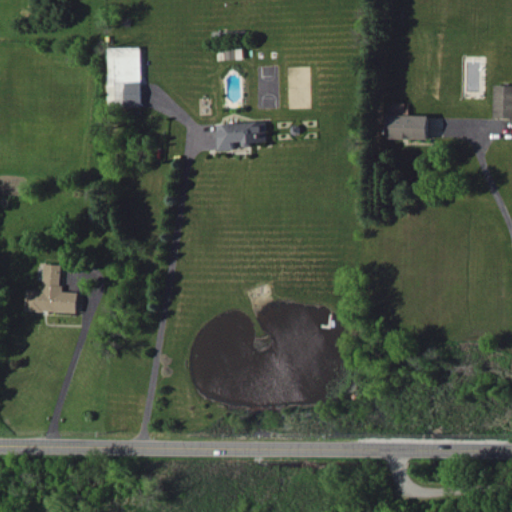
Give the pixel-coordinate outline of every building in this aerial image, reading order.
[(144,105),(142,46),(109,47),(110,106),(144,105)] [(495,117),(511,117),(511,84),(496,84),(495,117)] [(389,138),(431,139),(431,115),(389,114),(389,138)] [(267,121),(219,123),(220,150),(236,149),(236,142),(247,141),(247,143),(268,142),(267,121)] [(81,312),(82,291),(63,291),(64,264),(46,263),(45,289),(27,289),(27,310),(81,312)]
